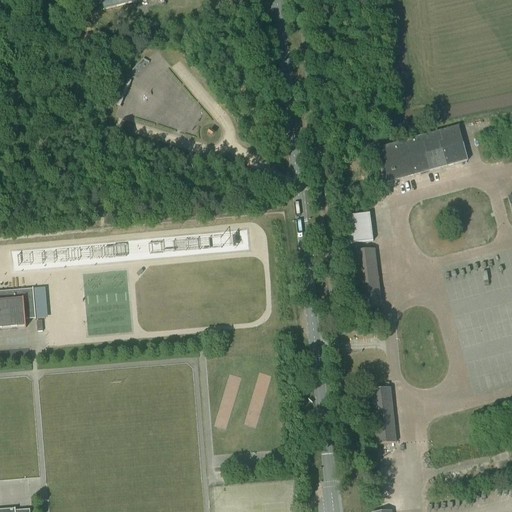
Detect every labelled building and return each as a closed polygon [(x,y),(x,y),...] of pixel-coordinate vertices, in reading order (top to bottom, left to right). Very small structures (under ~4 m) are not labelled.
[(82,0),(83,4),(97,0),(101,0),(104,11),(145,0),(82,0)] [(426,173),(427,173),(466,162),(467,162),(458,128),(457,128),(397,145),(377,150),(386,184),(387,184),(423,174),(422,172),(426,171),(426,173)] [(349,245),(373,242),(369,214),(346,217),(349,245)] [(380,310),(381,310),(381,308),(380,309),(379,302),(380,302),(379,294),(378,294),(378,288),(379,288),(379,287),(378,287),(377,281),(378,281),(378,280),(377,280),(376,273),(377,273),(376,273),(375,267),(376,266),(375,258),(374,259),(373,252),(374,252),(374,250),(354,253),(362,313),(374,311),(375,314),(380,313),(380,310)] [(36,321),(35,320),(33,288),(32,288),(32,289),(22,290),(22,289),(21,289),(21,290),(0,291),(0,328),(24,327),(24,328),(26,328),(25,319),(35,318),(35,321),(36,321)] [(390,389),(389,389),(370,391),(376,446),(396,444),(390,389)]
